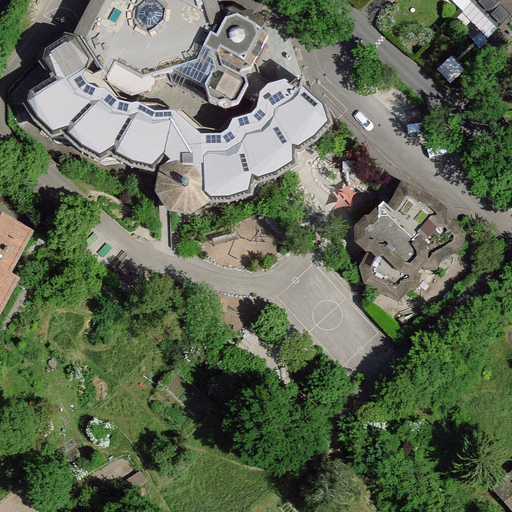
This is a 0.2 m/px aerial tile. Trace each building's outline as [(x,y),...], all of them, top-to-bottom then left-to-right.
[(97,0),(76,41),(66,39),(44,53),(41,66),(51,81),(28,96),(25,110),(36,128),(53,143),(67,141),(81,155),(102,167),(115,162),(132,172),(157,179),(165,175),(159,197),(172,218),(193,219),(214,205),(231,208),(254,201),(260,188),(279,185),(300,171),(300,159),(305,156),(318,149),(336,130),(329,108),(310,90),(309,80),(292,89),(288,87),(271,92),(264,101),(268,113),(272,113),(272,120),(262,131),(244,137),(240,145),(228,153),(173,154),(181,122),(156,123),(140,114),(131,118),(116,113),(104,102),(110,87),(132,98),(151,92),(156,80),(201,65),(207,53),(212,56),(210,62),(216,66),(218,74),(209,91),(211,103),(222,110),(227,106),(235,110),(241,107),(251,90),(248,83),(241,78),(261,41),(258,30),(241,20),(229,24),(222,21),(214,0),(97,0)] [(451,0),(465,13),(477,0),(451,0)] [(511,0),(477,0),(465,13),(501,51),(511,39),(511,35),(504,27),(511,18),(511,0)] [(369,224),(360,233),(360,247),(372,255),(362,271),(368,285),(399,301),(410,290),(419,286),(421,272),(438,270),(441,263),(461,249),(467,233),(456,237),(456,245),(435,258),(429,263),(425,245),(440,228),(448,229),(447,213),(437,204),(406,187),(394,216),(387,207),(374,222),(369,224)] [(30,237),(0,220),(0,314),(16,286),(5,281),(30,237)] [(511,477),(496,491),(511,508),(511,477)]
